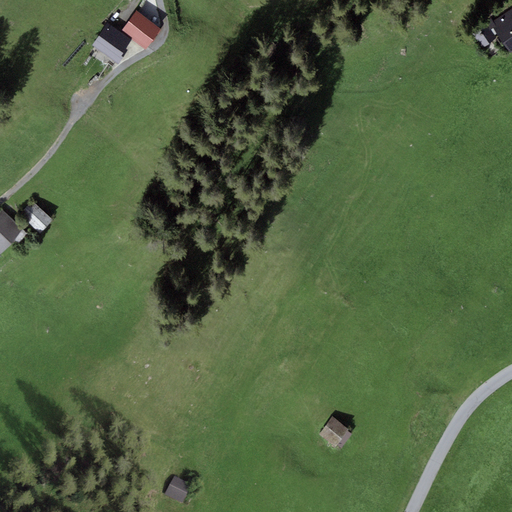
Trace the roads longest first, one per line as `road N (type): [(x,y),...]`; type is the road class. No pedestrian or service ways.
road 1 (track): [(160,0),(167,41),(86,95),(0,200)]
road 2 (tertiary): [(411,511),(459,419),(511,373)]
